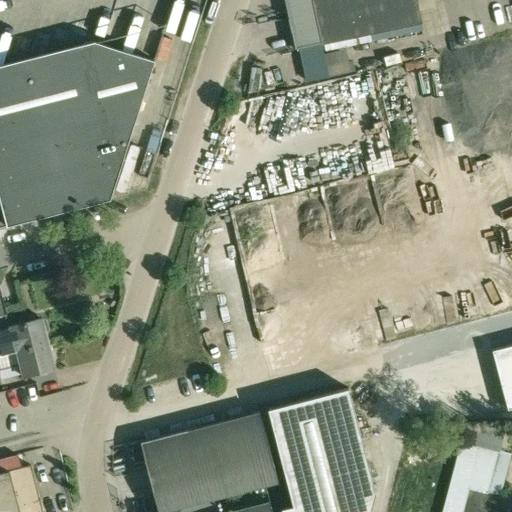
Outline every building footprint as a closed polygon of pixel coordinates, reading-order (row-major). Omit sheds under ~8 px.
[(283,0),(294,49),(321,43),(312,0),(283,0)] [(363,0),(312,0),(321,43),(370,32),(363,0)] [(414,0),(363,0),(370,32),(420,22),(414,0)] [(0,64),(0,221),(2,228),(110,199),(154,60),(94,41),(0,64)] [(308,81),(253,90),(269,182),(227,189),(239,253),(420,223),(410,166),(333,179),(330,163),(427,147),(426,141),(453,136),(450,124),(511,113),(511,43),(308,78),(308,81)] [(147,154),(151,131),(141,129),(137,153),(147,154)] [(511,134),(488,143),(503,189),(511,186),(511,134)] [(267,170),(220,182),(222,190),(269,178),(267,170)] [(203,347),(226,340),(210,287),(187,293),(203,347)] [(472,298),(454,299),(455,309),(424,311),(425,329),(474,326),(472,298)] [(0,356),(18,352),(49,344),(45,329),(48,326),(47,321),(43,319),(42,318),(41,318),(38,315),(29,317),(28,322),(11,326),(11,327),(0,330),(0,356)] [(0,356),(0,368),(21,364),(24,377),(55,369),(49,344),(18,352),(0,356)] [(511,345),(492,350),(507,409),(511,408),(511,345)] [(346,381),(362,376),(360,370),(384,362),(379,346),(338,359),(346,381)] [(369,511),(374,492),(347,387),(266,407),(291,506),(270,511),(268,504),(235,511),(369,511)] [(8,390),(8,407),(37,406),(36,389),(8,390)] [(258,412),(140,443),(157,511),(208,511),(205,501),(276,483),(258,412)] [(511,511),(511,500),(487,494),(498,451),(497,451),(503,426),(466,425),(462,442),(443,511),(511,511)] [(0,511),(42,511),(30,464),(19,467),(16,456),(0,460),(0,511)]
